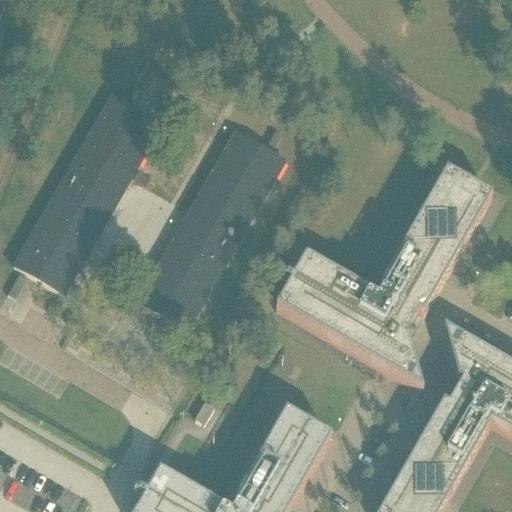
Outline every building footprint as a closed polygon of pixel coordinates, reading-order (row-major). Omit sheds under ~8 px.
[(13,272),(42,288),(63,300),(108,222),(105,220),(112,208),(116,209),(161,131),(111,102),(13,272)] [(267,149),(274,153),(281,141),(273,137),(267,149)] [(137,309),(158,321),(187,337),(284,167),(235,139),(189,217),(193,219),(185,232),(182,230),(137,309)] [(422,324),(491,204),(446,178),(377,298),(378,299),(376,304),(305,263),(275,315),(422,399),(408,347),(404,344),(417,321),(422,324)] [(7,300),(15,305),(27,283),(20,279),(7,300)] [(461,390),(448,413),(443,410),(384,511),(444,511),(488,436),(487,435),(489,430),(511,443),(511,375),(443,335),(443,336),(457,388),(461,390)] [(195,425),(204,430),(214,413),(205,408),(195,425)] [(142,509),(139,511),(292,511),(331,445),(311,433),(304,429),(285,419),(231,511),(216,511),(159,479),(147,499),(143,505),(142,509)]
